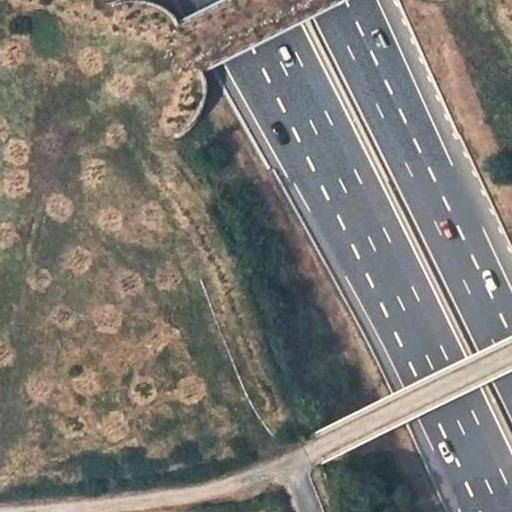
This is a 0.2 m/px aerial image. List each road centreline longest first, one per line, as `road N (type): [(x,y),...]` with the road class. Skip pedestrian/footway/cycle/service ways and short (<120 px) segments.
road 1 (motorway): [(248,0),(500,511)]
road 2 (motorway): [(511,357),(335,0)]
road 3 (unclassified): [(511,358),(296,462),(311,511)]
road 4 (track): [(296,462),(191,496),(32,511)]
